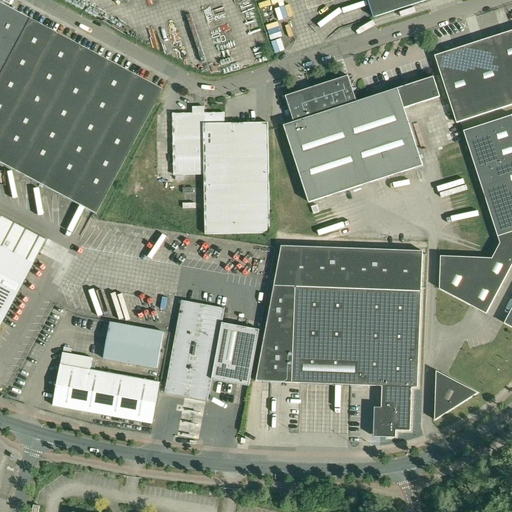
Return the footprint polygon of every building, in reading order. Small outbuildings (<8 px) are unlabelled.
[(367,0),(374,18),(427,0),(367,0)] [(0,163),(27,178),(95,214),(117,172),(139,131),(153,104),(161,90),(116,66),(68,40),(0,3),(0,163)] [(511,31),(483,41),(435,56),(441,75),(457,123),(461,122),(511,105),(511,31)] [(358,102),(349,76),(307,89),(306,87),(304,88),(302,89),(302,91),(286,96),(294,122),(284,126),(309,203),(336,194),(382,179),(423,166),(404,108),(440,97),(433,77),(358,102)] [(184,175),(204,175),(204,114),(204,107),(202,107),(197,108),(193,108),(193,114),(173,114),(174,143),(174,175),(175,175),(176,180),(184,180),(184,175)] [(268,123),(267,123),(257,123),(224,124),(225,113),(204,114),(204,175),(205,207),(205,234),(270,233),(268,131),(268,123)] [(511,115),(464,132),(468,144),(500,243),(492,258),(441,256),(439,289),(469,305),(486,314),(511,265),(511,115)] [(329,203),(316,205),(318,214),(331,211),(329,203)] [(0,324),(45,240),(12,223),(0,216),(0,324)] [(411,431),(412,387),(419,388),(422,287),(423,252),(282,246),(257,382),(351,385),(383,386),(382,408),(375,408),(374,437),(396,438),(396,431),(411,431)] [(165,393),(208,401),(212,380),(249,386),(259,330),(222,323),(225,308),(182,301),(165,393)] [(164,332),(110,322),(103,359),(157,369),(164,332)] [(152,424),(152,423),(160,383),(94,371),(95,365),(91,365),(93,358),(63,353),(53,406),(152,424)] [(478,393),(448,377),(447,377),(436,371),(435,421),(478,393)]
